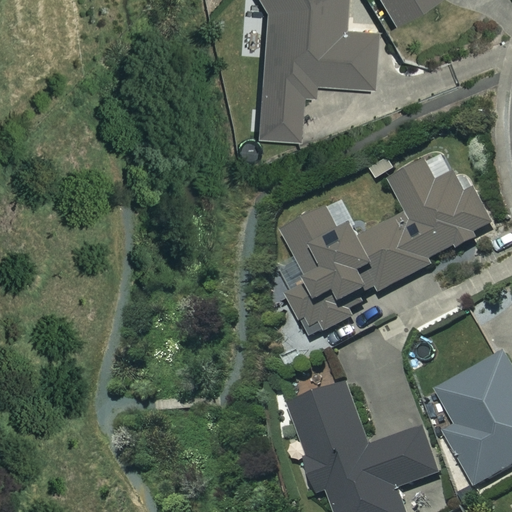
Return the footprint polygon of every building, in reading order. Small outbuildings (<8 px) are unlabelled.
[(348,0),(261,0),(270,16),(261,140),(300,143),(308,98),(324,89),(377,89),(378,38),(349,28),(348,0)] [(383,0),(399,27),(446,1),(445,0),(383,0)] [(445,186),(433,164),(395,185),(412,216),(367,240),(360,228),(352,232),(341,210),(289,237),(316,288),(293,300),(316,343),(351,325),(372,301),(500,233),(468,174),(445,186)] [(511,360),(510,358),(443,394),(462,429),(451,435),(479,488),(511,469),(511,360)] [(376,451),(356,391),(296,411),(325,499),(335,496),(340,511),(409,511),(402,489),(443,475),(429,433),(376,451)]
